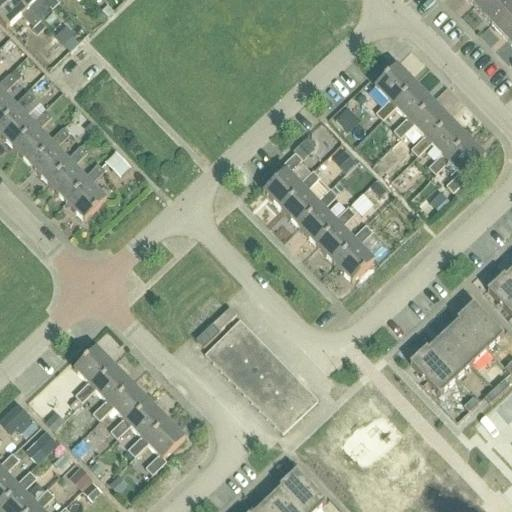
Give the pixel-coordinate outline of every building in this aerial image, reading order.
[(41,25),(29,12),(25,15),(10,0),(0,0),(0,26),(6,33),(22,19),(34,32),(41,25)] [(59,8),(51,0),(10,0),(25,15),(29,12),(40,1),(52,14),(59,8)] [(485,0),(467,0),(476,9),(485,0)] [(511,0),(485,0),(476,9),(493,28),(511,9),(511,0)] [(510,46),(511,44),(511,9),(493,28),(510,46)] [(73,42),(64,50),(70,56),(79,48),(73,42)] [(393,111),(415,89),(397,71),(375,93),(389,107),(377,120),(383,127),(396,114),(393,111)] [(0,130),(18,113),(15,109),(4,98),(17,86),(10,79),(0,88),(0,94),(1,95),(0,95),(0,130)] [(411,129),(433,107),(415,89),(393,111),(396,114),(407,125),(394,138),(401,145),(414,132),(411,129)] [(36,131),(32,128),(21,116),(34,104),(28,97),(15,109),(18,113),(0,130),(0,138),(13,153),(36,131)] [(428,147),(451,125),(433,107),(411,129),(414,132),(425,143),(412,156),(418,163),(431,150),(428,147)] [(341,111),(329,122),(343,136),(355,125),(341,111)] [(53,149),(50,146),(39,135),(52,122),(45,115),(32,128),(36,131),(13,153),(31,171),(53,149)] [(446,165),(468,143),(451,125),(428,147),(431,150),(442,161),(429,174),(436,181),(449,168),(446,165)] [(91,128),(85,134),(91,140),(97,134),(91,128)] [(71,167),(67,164),(57,153),(70,140),(63,133),(50,146),(53,149),(31,171),(48,189),(71,167)] [(446,165),(449,168),(460,179),(447,192),(454,199),(467,185),(465,183),(487,161),(468,143),(446,165)] [(305,145),(295,155),(303,164),(314,153),(305,145)] [(88,185),(85,182),(74,171),(87,158),(80,151),(67,164),(71,167),(48,189),(66,207),(88,185)] [(344,157),(336,164),(347,175),(355,168),(344,157)] [(116,158),(107,167),(121,181),(130,172),(116,158)] [(303,194),(300,190),(289,179),(302,166),(296,160),(282,173),(285,176),(263,197),(281,216),(303,194)] [(88,185),(66,207),(84,226),(106,204),(92,189),(105,176),(98,169),(85,182),(88,185)] [(321,212),(317,208),(307,197),(320,184),(312,177),(300,190),(303,194),(281,216),(299,233),(321,212)] [(338,188),(331,195),(336,201),(344,194),(338,188)] [(338,230),(335,226),(324,215),(337,202),(336,201),(331,195),(330,195),(317,208),(321,212),(299,233),(316,251),(338,230)] [(356,247),(353,244),(342,233),(355,220),(348,213),(335,226),(338,230),(316,251),(334,269),(356,247)] [(356,247),(334,269),(352,288),(374,266),(359,251),(373,238),(366,231),(353,244),(356,247)] [(511,321),(511,288),(505,281),(504,279),(487,295),(511,321)] [(459,325),(488,355),(504,340),(473,308),(457,324),(458,325),(459,325)] [(231,313),(213,330),(220,337),(238,320),(231,313)] [(472,370),(488,355),(459,325),(458,325),(443,339),(472,370)] [(231,352),(249,335),(241,326),(223,343),(231,352)] [(205,353),(221,337),(220,337),(213,330),(197,345),(205,353)] [(239,360),(256,343),(249,335),(231,352),(239,360)] [(456,385),(472,370),(443,339),(428,354),(427,354),(456,385)] [(214,369),(231,352),(223,343),(206,360),(214,369)] [(247,367),(264,351),(256,343),(239,360),(247,367)] [(255,375),(272,358),(264,351),(247,367),(255,375)] [(222,376),(239,360),(231,352),(214,369),(222,376)] [(440,400),(456,385),(427,354),(428,354),(426,352),(409,368),(440,400)] [(93,393),(115,371),(97,353),(74,374),(89,389),(76,402),(82,409),(95,396),(93,393)] [(262,383),(280,366),(272,358),(255,375),(262,383)] [(229,384),(247,367),(239,360),(222,376),(229,384)] [(270,391),(287,374),(280,366),(262,383),(270,391)] [(237,392),(255,375),(247,367),(229,384),(237,392)] [(110,411),(132,389),(115,371),(93,393),(95,396),(107,407),(93,420),(100,427),(113,414),(110,411)] [(278,399),(295,382),(287,374),(270,391),(278,399)] [(245,400),(262,383),(255,375),(237,392),(245,400)] [(285,407),(303,390),(295,382),(278,399),(285,407)] [(252,408),(270,391),(262,383),(245,400),(252,408)] [(494,394),(500,399),(509,390),(504,385),(494,394)] [(128,429),(150,407),(132,389),(110,411),(113,414),(124,425),(111,438),(117,445),(131,432),(128,429)] [(293,415),(310,398),(303,390),(285,407),(293,415)] [(260,416),(278,399),(270,391),(252,408),(260,416)] [(490,408),(500,399),(494,394),(485,402),(490,408)] [(293,415),(301,423),(319,406),(310,398),(293,415)] [(268,424),(285,407),(278,399),(260,416),(268,424)] [(469,418),(478,409),(473,403),(463,412),(469,418)] [(145,446),(167,425),(150,407),(128,429),(131,432),(142,443),(129,456),(135,463),(148,450),(145,446)] [(275,432),(293,415),(285,407),(268,424),(275,432)] [(17,409),(9,416),(21,429),(29,421),(17,409)] [(283,440),(301,423),(293,415),(275,432),(283,440)] [(39,434),(30,424),(21,433),(30,443),(39,434)] [(145,446),(148,450),(160,462),(147,475),(154,482),(168,468),(164,464),(186,443),(167,425),(145,446)] [(46,438),(26,457),(38,469),(58,450),(46,438)] [(0,511),(1,511),(20,493),(17,490),(6,479),(19,466),(12,459),(0,471),(0,472),(3,476),(0,478),(0,511)] [(63,460),(54,469),(60,475),(69,466),(63,460)] [(96,467),(89,473),(97,481),(103,475),(96,467)] [(81,473),(71,482),(82,494),(92,485),(81,473)] [(281,492),(299,511),(321,511),(326,507),(296,475),(279,491),(281,493),(281,492)] [(36,511),(38,511),(35,508),(24,497),(37,484),(30,477),(17,490),(20,493),(1,511),(36,511)] [(119,480),(109,490),(118,499),(128,489),(119,480)] [(93,490),(84,498),(92,506),(100,498),(93,490)] [(270,511),(299,511),(281,492),(281,493),(265,507),(270,511)] [(43,511),(54,502),(48,495),(35,508),(38,511),(36,511),(43,511)]
